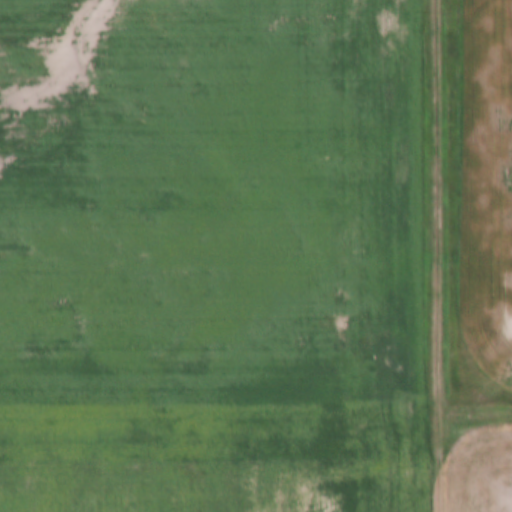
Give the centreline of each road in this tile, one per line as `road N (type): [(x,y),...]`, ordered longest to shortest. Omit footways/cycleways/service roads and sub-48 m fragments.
road 1 (track): [(511,430),(0,433)]
road 2 (track): [(442,0),(445,511)]
